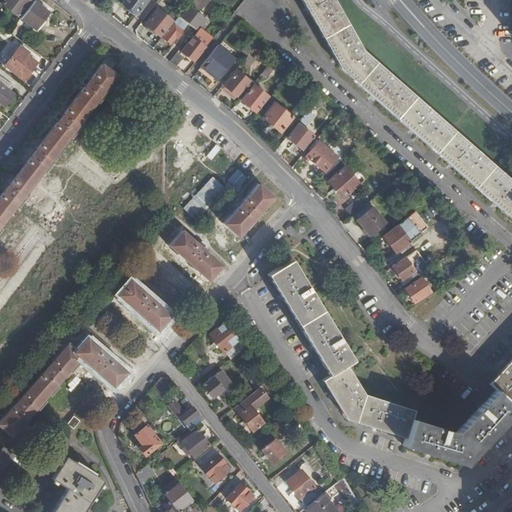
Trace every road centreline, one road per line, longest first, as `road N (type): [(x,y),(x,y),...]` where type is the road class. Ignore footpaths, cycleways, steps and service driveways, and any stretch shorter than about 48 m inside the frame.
road 1 (residential): [(511,406),(399,314),(306,198)]
road 2 (residential): [(306,198),(99,22)]
road 3 (residential): [(163,359),(306,198)]
road 4 (residential): [(163,359),(287,511)]
road 5 (residential): [(144,511),(108,427),(163,359)]
road 6 (residential): [(0,151),(99,22)]
road 7 (secondary): [(400,0),(511,111)]
